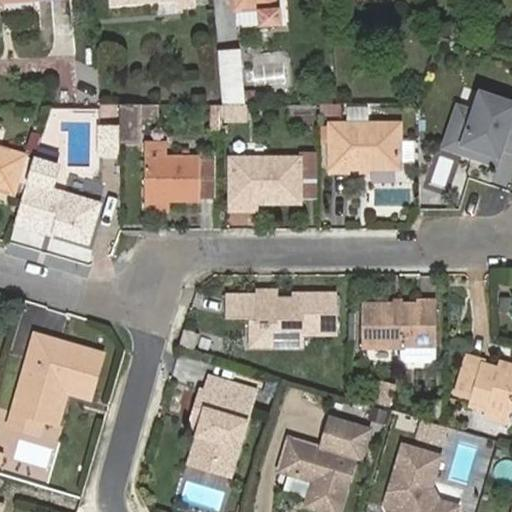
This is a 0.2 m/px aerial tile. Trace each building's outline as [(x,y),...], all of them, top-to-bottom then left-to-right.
[(280,24),(279,11),(276,11),(275,0),(234,0),(236,10),(239,10),(239,25),(262,23),(263,26),(280,24)] [(244,105),(239,52),(219,53),(224,105),(244,105)] [(220,121),(220,105),(211,106),(211,133),(220,133),(220,121)] [(220,121),(246,121),(245,105),(244,105),(224,105),(220,105),(220,121)] [(121,144),(141,144),(141,106),(121,107),(121,144)] [(331,125),(331,169),(400,169),(400,124),(331,125)] [(121,158),(120,126),(99,126),(99,158),(121,158)] [(168,158),(168,144),(145,143),(146,212),(171,212),(170,200),(201,200),(200,159),(168,158)] [(0,189),(15,194),(25,156),(0,149),(0,189)] [(250,204),(300,203),(300,159),(231,159),(231,210),(250,210),(250,204)] [(51,190),(58,167),(34,160),(15,224),(44,232),(46,226),(56,229),(55,234),(88,243),(99,205),(51,190)] [(305,335),(338,335),(338,295),(306,295),(306,299),(278,299),(278,291),(226,291),(227,316),(256,316),(256,324),(249,324),(249,346),(305,346),(305,335)] [(403,348),(437,348),(437,305),(362,305),(362,348),(403,348)] [(179,346),(194,351),(200,334),(184,329),(179,346)] [(61,342),(37,335),(30,359),(54,366),(61,342)] [(30,359),(14,412),(44,420),(58,424),(63,407),(59,399),(61,390),(68,392),(91,399),(104,355),(61,342),(54,366),(30,359)] [(437,348),(403,348),(403,359),(407,363),(433,363),(437,359),(437,348)] [(486,411),(509,418),(511,409),(511,373),(467,360),(456,396),(488,405),(486,411)] [(216,461),(234,466),(256,391),(211,378),(206,392),(202,391),(194,417),(203,420),(190,464),(213,471),(216,461)] [(59,399),(63,407),(68,392),(61,390),(59,399)] [(44,420),(14,412),(10,426),(40,435),(44,420)] [(314,478),(306,507),(323,511),(341,511),(357,459),(362,461),(371,430),(331,418),(322,448),(289,438),(282,462),(289,475),(302,479),(308,476),(314,478)] [(457,511),(459,507),(440,502),(432,487),(441,457),(404,446),(390,492),(401,511),(457,511)] [(401,511),(390,492),(386,506),(389,511),(401,511)]
